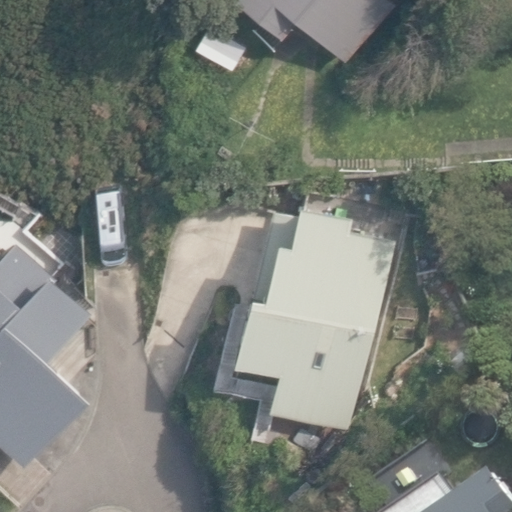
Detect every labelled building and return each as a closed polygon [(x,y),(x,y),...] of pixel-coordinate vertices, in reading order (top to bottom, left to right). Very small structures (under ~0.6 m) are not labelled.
[(293,13),(343,56),(391,0),(244,0),(278,30),(293,13)] [(246,43),(209,22),(195,48),(232,68),(246,43)] [(265,396),(346,414),(388,226),(344,216),(347,201),(295,189),(286,227),(274,225),(262,279),(247,276),(232,346),(274,356),(265,396)] [(0,436),(23,460),(94,388),(49,344),(92,300),(53,262),(46,270),(12,237),(0,249),(0,436)] [(430,511),(511,511),(511,488),(496,466),(430,511)]
